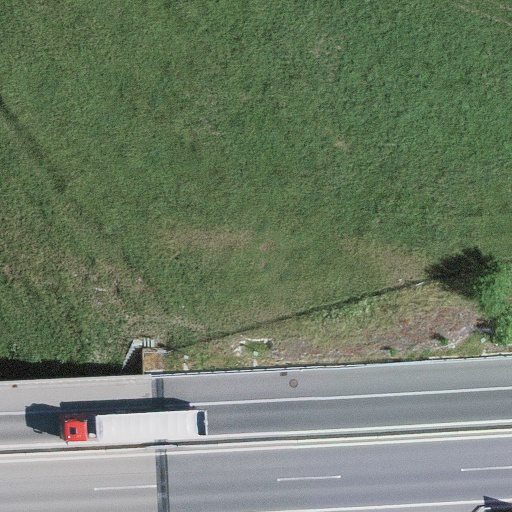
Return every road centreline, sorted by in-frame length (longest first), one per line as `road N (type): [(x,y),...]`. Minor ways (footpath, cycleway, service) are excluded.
road 1 (trunk): [(511,404),(0,431)]
road 2 (trunk): [(0,493),(511,467)]
